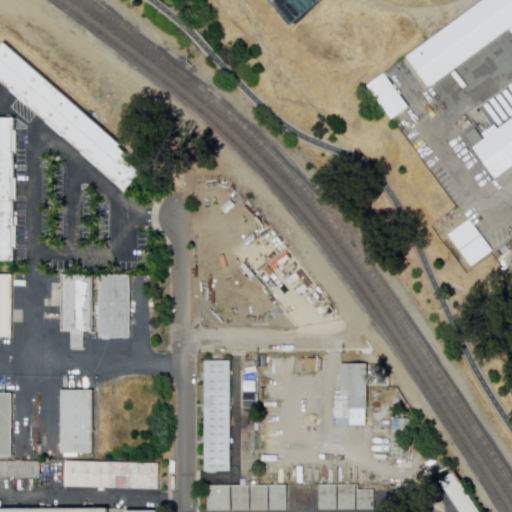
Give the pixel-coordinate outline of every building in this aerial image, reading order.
[(487,0),(511,0),(511,29),(429,91),(406,60),(487,0)] [(0,52),(10,41),(129,144),(128,145),(136,153),(133,157),(150,172),(147,175),(145,174),(129,192),(0,80),(0,52)] [(367,88),(384,76),(409,110),(392,122),(367,88)] [(0,262),(0,117),(22,117),(23,131),(19,131),(19,152),(22,152),(22,179),(19,179),(19,200),(22,200),(22,226),(20,226),(20,248),(23,248),(23,262),(0,262)] [(511,166),(496,178),(474,148),(486,138),(483,134),(495,125),(498,129),(511,118),(511,166)] [(467,136),(476,129),(484,139),(475,146),(467,136)] [(459,251),(449,236),(471,220),(481,235),(459,251)] [(472,267),(461,251),(483,236),(494,251),(472,267)] [(0,338),(0,275),(18,275),(18,338),(0,338)] [(67,333),(67,275),(98,275),(98,332),(67,333)] [(136,275),(137,338),(105,339),(104,275),(136,275)] [(259,370),(259,357),(268,357),(268,369),(259,370)] [(230,362),(231,472),(205,472),(204,362),(230,362)] [(367,365),(368,410),(366,410),(366,426),(350,426),(350,419),(335,419),(335,396),(341,396),(341,365),(367,365)] [(68,455),(68,391),(99,391),(100,454),(68,455)] [(256,410),(244,410),(244,391),(256,391),(256,410)] [(0,457),(0,394),(17,394),(17,457),(0,457)] [(399,419),(412,420),(411,444),(412,444),(412,460),(415,461),(415,470),(397,469),(397,462),(392,462),(393,431),(399,431),(399,419)] [(0,462),(45,462),(46,478),(0,478),(0,462)] [(68,462),(166,464),(165,490),(68,488),(68,462)] [(477,511),(458,511),(439,483),(452,474),(477,511)] [(209,511),(209,487),(289,486),(289,511),(209,511)] [(338,487),(338,511),(321,511),(321,487),(338,487)] [(358,492),(358,511),(338,511),(338,487),(358,487),(358,492)] [(314,503),(297,503),(297,491),(314,490),(314,503)] [(358,511),(358,492),(376,492),(376,511),(358,511)]
